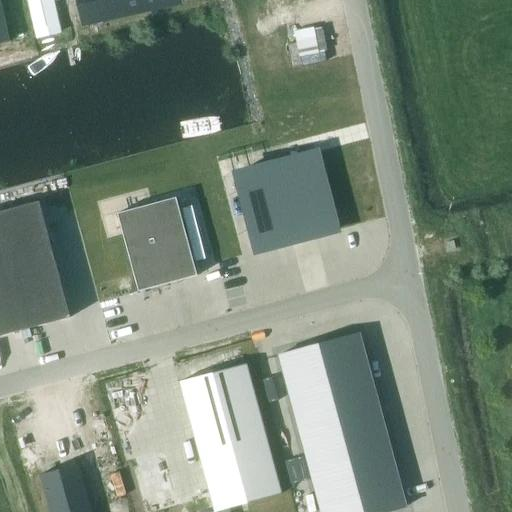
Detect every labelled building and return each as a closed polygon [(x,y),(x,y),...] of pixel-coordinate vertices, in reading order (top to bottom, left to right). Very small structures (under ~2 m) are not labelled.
[(0,0),(0,45),(10,43),(0,0)] [(80,0),(85,20),(173,0),(80,0)] [(316,152),(236,173),(254,242),(255,242),(257,252),(267,249),(267,250),(336,232),(316,152)] [(176,198),(117,214),(138,293),(198,276),(176,198)] [(40,202),(0,212),(0,336),(71,318),(40,202)] [(364,334),(287,355),(307,430),(329,511),(395,511),(411,508),(384,408),(364,334)] [(246,364),(180,382),(185,401),(187,401),(193,423),(191,423),(203,466),(205,466),(211,487),(209,488),(215,511),(232,507),(235,507),(282,494),(246,364)] [(95,511),(82,466),(45,475),(55,511),(95,511)]
